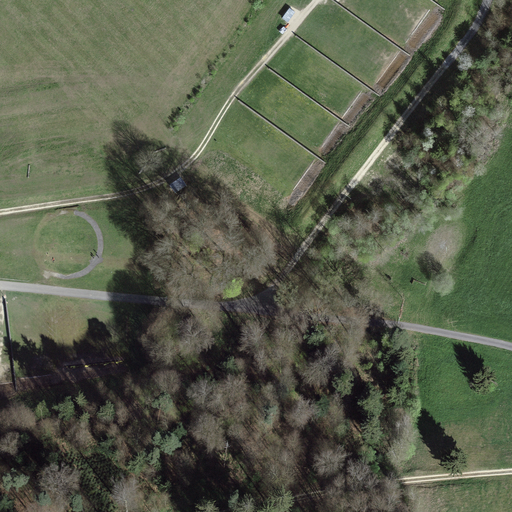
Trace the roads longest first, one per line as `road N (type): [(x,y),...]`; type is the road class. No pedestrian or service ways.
road 1 (track): [(0,286),(257,308),(511,352)]
road 2 (track): [(484,0),(481,15),(257,308)]
road 3 (track): [(511,473),(423,477),(224,511)]
